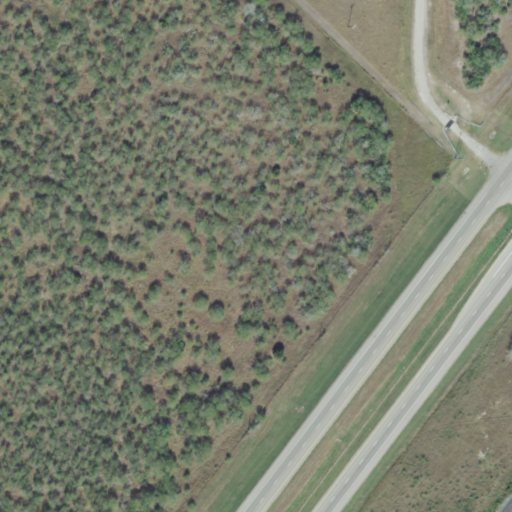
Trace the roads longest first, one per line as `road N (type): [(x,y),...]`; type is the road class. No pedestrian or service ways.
road 1 (trunk): [(511,176),(259,511)]
road 2 (trunk): [(337,511),(511,270)]
road 3 (residential): [(511,174),(421,92),(418,0)]
